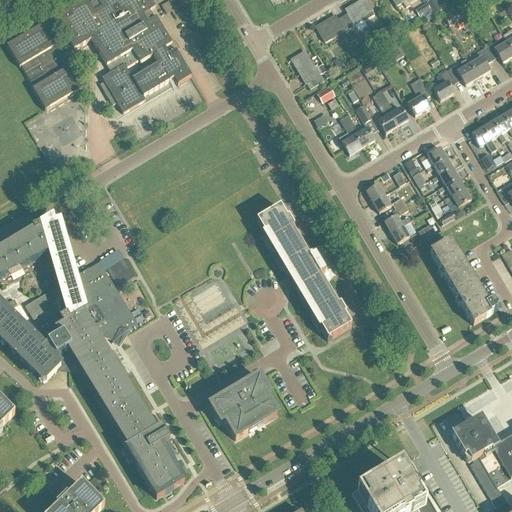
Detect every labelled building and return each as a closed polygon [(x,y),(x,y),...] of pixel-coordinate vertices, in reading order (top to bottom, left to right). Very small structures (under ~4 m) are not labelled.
[(171,47),(156,21),(154,22),(150,15),(155,12),(147,0),(98,0),(95,2),(96,4),(89,8),(87,3),(55,21),(71,48),(59,54),(56,49),(57,48),(44,27),(14,44),(7,49),(20,70),(22,69),(34,90),(32,91),(45,113),(79,93),(83,91),(72,72),(71,70),(69,70),(63,60),(92,44),(111,76),(102,81),(104,85),(100,88),(113,109),(116,107),(123,118),(145,104),(143,101),(174,83),(177,89),(191,81),(176,55),(179,53),(174,45),(171,47)] [(390,0),(396,10),(412,0),(390,0)] [(441,13),(434,0),(426,5),(427,6),(431,14),(434,18),(441,13)] [(374,18),(372,14),(365,2),(346,14),(349,18),(344,21),(350,32),(355,29),(363,24),(374,18)] [(431,14),(427,6),(415,13),(418,18),(423,16),(424,18),(431,14)] [(449,29),(463,21),(458,13),(444,21),(449,29)] [(428,24),(434,20),(431,16),(425,19),(428,24)] [(323,44),(343,32),(345,35),(350,32),(344,21),(338,25),(335,20),(316,32),(323,44)] [(396,32),(401,29),(398,23),(393,26),(396,32)] [(507,36),(503,38),(507,45),(511,42),(511,31),(507,35),(507,36)] [(357,44),(352,34),(346,38),(351,48),(357,44)] [(363,51),(367,48),(364,42),(359,45),(363,51)] [(492,47),(485,51),(492,64),(498,60),(502,67),(511,61),(511,54),(506,45),(495,52),(492,47)] [(396,51),(387,56),(392,66),(404,59),(399,49),(396,51)] [(480,62),(469,68),(477,82),(489,75),(485,68),(492,64),(485,51),(476,56),(480,62)] [(309,86),(320,80),(319,79),(314,70),(306,56),(293,64),(301,79),(304,78),(309,86)] [(337,71),(343,68),(339,61),(333,64),(337,71)] [(436,61),(429,66),(433,71),(439,67),(436,61)] [(317,68),(314,70),(319,79),(322,77),(323,77),(326,82),(330,80),(327,74),(323,67),(318,70),(317,68)] [(455,69),(447,74),(452,82),(455,87),(462,84),(465,89),(477,82),(469,68),(458,74),(455,69)] [(440,89),(433,94),(439,105),(453,97),(447,86),(452,82),(447,74),(439,79),(435,81),(440,89)] [(343,91),(348,87),(345,81),(340,85),(343,91)] [(416,121),(431,112),(426,103),(431,100),(421,84),(412,89),(420,102),(409,108),(416,121)] [(329,91),(317,98),(322,107),(334,100),(329,91)] [(350,96),(354,104),(359,102),(355,94),(350,96)] [(381,95),(377,98),(385,112),(390,110),(381,95)] [(377,98),(372,100),(381,115),(385,112),(377,98)] [(364,109),(355,114),(363,128),(372,123),(364,109)] [(390,110),(385,112),(389,118),(396,131),(407,124),(400,112),(394,115),(390,110)] [(511,114),(503,119),(511,132),(511,131),(511,114)] [(329,116),(315,123),(319,130),(333,123),(329,116)] [(389,118),(378,125),(385,137),(396,131),(389,118)] [(348,127),(352,125),(349,119),(341,124),(351,142),(343,147),(350,160),(363,152),(348,127)] [(511,131),(511,132),(503,119),(493,126),(501,138),(502,138),(509,134),(511,138),(511,131)] [(360,137),(352,125),(348,127),(363,152),(375,145),(368,132),(360,137)] [(506,144),(502,138),(501,138),(493,126),(483,132),(490,145),(492,144),(499,140),(503,146),(506,144)] [(480,151),(486,147),(491,157),(497,153),(496,151),(492,144),(490,145),(483,132),(472,138),(480,151)] [(428,162),(433,169),(434,171),(447,163),(441,152),(428,160),(427,159),(420,163),(422,166),(428,162)] [(486,159),(479,164),(486,174),(486,175),(495,170),(491,164),(488,158),(486,159)] [(440,181),(453,173),(447,163),(434,171),(433,169),(426,173),(428,176),(435,172),(439,179),(440,181)] [(407,173),(411,179),(418,175),(414,169),(407,173)] [(446,191),(459,183),(453,173),(440,181),(439,179),(432,183),(434,187),(441,183),(445,190),(446,191)] [(383,186),(390,182),(387,176),(380,181),(383,186)] [(400,191),(406,187),(399,176),(393,180),(400,191)] [(423,188),(426,187),(419,176),(412,180),(418,191),(419,191),(423,188)] [(465,194),(459,183),(446,191),(445,190),(438,194),(440,197),(447,193),(451,200),(452,201),(465,194)] [(367,196),(373,206),(385,199),(378,189),(367,196)] [(471,204),(465,194),(452,201),(451,200),(445,204),(447,207),(453,203),(459,212),(471,204)] [(391,211),(385,199),(373,206),(379,217),(391,211)] [(396,214),(405,209),(401,203),(392,208),(396,214)] [(431,211),(436,208),(433,203),(428,206),(431,211)] [(408,215),(405,209),(396,214),(399,220),(408,215)] [(316,319),(320,329),(321,332),(320,333),(327,345),(351,331),(344,319),(346,319),(340,309),(338,310),(325,288),(338,276),(322,249),(305,254),(292,233),(294,231),(288,222),(287,223),(280,211),(256,225),(264,237),(273,247),(278,260),(287,271),(293,284),(302,295),(307,309),(316,319)] [(443,228),(455,221),(452,215),(439,223),(443,228)] [(101,342),(104,341),(111,343),(114,335),(134,322),(100,267),(90,273),(89,271),(75,279),(60,226),(55,227),(53,221),(53,220),(32,233),(32,234),(0,253),(0,338),(3,344),(5,343),(9,347),(12,353),(14,352),(18,356),(22,363),(24,362),(28,365),(31,372),(33,371),(37,375),(41,382),(43,380),(47,384),(61,370),(70,370),(70,377),(70,368),(74,367),(126,451),(121,454),(129,468),(134,465),(156,502),(184,486),(169,461),(173,458),(166,446),(169,444),(161,430),(156,433),(101,342)] [(391,237),(403,230),(412,225),(409,221),(400,226),(397,220),(385,227),(391,237)] [(422,241),(434,234),(431,229),(419,236),(422,241)] [(409,241),(403,230),(391,237),(398,248),(409,241)] [(492,318),(500,313),(500,312),(503,310),(498,303),(495,304),(486,309),(448,245),(431,256),(474,329),(492,318)] [(511,253),(502,259),(505,264),(511,259),(511,253)] [(135,280),(124,261),(107,272),(118,290),(123,287),(135,280)] [(259,381),(209,410),(216,420),(220,418),(235,444),(248,437),(246,433),(254,429),(256,433),(257,433),(254,428),(262,424),(264,427),(277,419),(266,402),(270,399),(259,381)] [(0,432),(14,418),(0,403),(0,432)] [(496,491),(511,481),(511,439),(492,451),(489,441),(491,437),(488,436),(485,427),(470,431),(470,430),(465,433),(456,435),(453,437),(452,436),(451,437),(468,466),(472,464),(473,467),(470,469),(493,509),(503,503),(496,491)] [(418,511),(425,508),(409,481),(392,491),(385,478),(351,498),(359,511),(418,511)] [(95,497),(102,490),(93,481),(86,488),(95,497)] [(102,511),(104,510),(81,487),(55,511),(102,511)]
